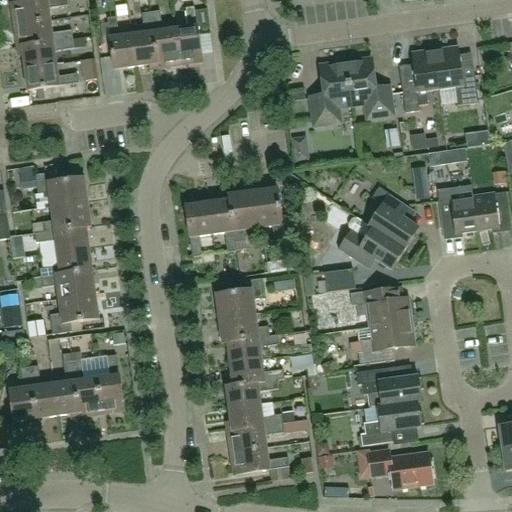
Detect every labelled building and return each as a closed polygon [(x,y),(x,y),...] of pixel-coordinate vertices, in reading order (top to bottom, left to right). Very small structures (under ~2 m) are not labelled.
[(42,0),(12,4),(15,26),(52,21),(50,9),(69,6),(68,0),(42,0)] [(177,29),(182,66),(204,63),(199,27),(196,7),(187,8),(190,28),(177,29)] [(182,66),(177,29),(164,31),(162,12),(153,13),(160,69),(182,66)] [(160,69),(153,13),(144,14),(146,34),(133,35),(137,67),(158,64),(159,69),(160,69)] [(137,67),(133,35),(120,37),(118,17),(109,18),(111,38),(115,70),(137,67)] [(23,47),(74,40),(72,31),(53,34),(52,21),(15,26),(18,48),(23,47)] [(23,47),(25,69),(58,64),(56,52),(75,50),(74,40),(23,47)] [(462,78),(458,48),(432,51),(438,91),(455,89),(457,107),(478,104),(474,76),(462,78)] [(438,91),(432,51),(411,54),(415,84),(401,86),(405,114),(419,112),(419,107),(428,106),(426,92),(438,91)] [(371,60),(345,63),(351,107),(365,105),(367,120),(393,116),(389,86),(375,88),(371,60)] [(351,107),(345,63),(320,67),(323,95),(310,97),(314,127),(340,123),(338,109),(351,107)] [(58,64),(25,69),(28,91),(60,87),(60,85),(79,83),(78,74),(59,77),(58,64)] [(511,147),(510,142),(503,145),(508,176),(511,173),(511,147)] [(51,208),(70,206),(67,182),(57,183),(56,174),(36,177),(38,197),(50,195),(51,208)] [(70,206),(88,204),(85,179),(67,182),(70,206)] [(418,201),(431,200),(429,186),(417,188),(418,201)] [(437,193),(438,202),(442,229),(454,228),(455,235),(477,232),(472,198),(471,188),(437,193)] [(255,211),(280,207),(277,189),(252,192),(255,211)] [(382,206),(368,226),(368,227),(372,230),(372,229),(405,250),(418,229),(402,219),(409,209),(379,189),(372,199),(382,206)] [(229,201),(231,214),(255,211),(252,192),(228,196),(229,201)] [(472,198),(477,232),(499,229),(498,222),(509,220),(506,193),(472,198)] [(236,252),(235,243),(231,214),(229,201),(207,204),(212,236),(224,234),(227,253),(236,252)] [(70,206),(73,231),(87,229),(91,228),(88,204),(70,206)] [(212,236),(207,204),(185,207),(192,258),(201,257),(199,237),(212,236)] [(42,225),(43,234),(55,233),(73,231),(70,206),(51,208),(53,223),(42,225)] [(280,207),(255,211),(257,229),(272,227),(273,238),(293,235),(290,216),(281,217),(280,207)] [(255,211),(231,214),(235,243),(245,242),(244,231),(257,229),(255,211)] [(8,216),(7,217),(0,217),(0,241),(11,240),(8,216)] [(368,227),(368,226),(357,219),(353,219),(352,220),(348,225),(348,227),(349,229),(351,231),(338,251),(368,270),(375,260),(391,271),(405,250),(372,229),(372,230),(368,227)] [(58,254),(89,250),(87,229),(73,231),(55,233),(43,234),(35,235),(36,245),(56,242),(58,254)] [(39,270),(40,279),(61,276),(74,274),(92,272),(89,250),(58,254),(59,268),(39,270)] [(355,290),(353,270),(324,274),(327,294),(355,290)] [(74,274),(77,299),(95,297),(92,272),(74,274)] [(57,287),(59,301),(77,299),(74,274),(61,276),(40,279),(42,289),(57,287)] [(233,293),(237,318),(255,315),(253,301),(264,299),(261,280),(242,283),(243,292),(233,293)] [(368,316),(370,328),(410,323),(407,299),(386,302),(385,290),(350,295),(351,307),(356,306),(358,317),(368,316)] [(215,295),(218,320),(237,318),(233,293),(215,295)] [(95,297),(77,299),(80,323),(98,320),(95,297)] [(77,299),(59,301),(61,315),(50,317),(53,336),(73,333),(71,324),(80,323),(77,299)] [(237,318),(240,342),(269,338),(269,337),(268,327),(257,329),(255,315),(237,318)] [(240,342),(237,318),(218,320),(222,345),(227,344),(240,342)] [(414,347),(410,323),(370,328),(357,330),(357,331),(359,343),(361,342),(362,354),(358,354),(359,366),(394,361),(393,350),(414,347)] [(269,337),(269,338),(240,342),(227,344),(230,365),(261,361),(260,348),(279,346),(278,336),(269,337)] [(97,379),(102,416),(124,413),(119,376),(116,357),(106,359),(109,378),(97,379)] [(232,387),(264,382),(265,383),(277,381),(284,380),(283,371),(263,374),(261,361),(230,365),(232,387)] [(80,415),(79,415),(80,419),(102,416),(97,379),(85,381),(82,362),(73,363),(80,415)] [(58,418),(79,415),(80,415),(73,363),(64,365),(67,384),(54,386),(58,418)] [(321,368),(316,368),(317,376),(325,375),(333,371),(329,363),(321,368)] [(29,369),(36,421),(58,418),(54,386),(41,387),(38,368),(29,369)] [(14,424),(36,421),(29,369),(20,371),(23,390),(10,391),(14,424)] [(381,408),(417,403),(421,403),(418,377),(389,382),(387,370),(356,374),(358,386),(362,386),(364,396),(367,396),(369,409),(377,408),(381,407),(381,408)] [(225,388),(229,410),(260,405),(259,393),(278,390),(277,381),(265,383),(264,382),(232,387),(225,388)] [(264,415),(278,415),(278,403),(265,403),(264,415)] [(421,428),(417,403),(381,408),(381,407),(377,408),(379,422),(363,424),(365,435),(360,436),(362,448),(393,443),(391,432),(421,428)] [(232,432),(283,424),(282,415),(262,418),(260,405),(229,410),(231,431),(232,432)] [(283,424),(232,432),(231,431),(227,432),(230,454),(266,449),(265,436),(284,434),(283,424)] [(502,450),(511,448),(511,425),(499,427),(502,450)] [(505,472),(511,471),(511,448),(502,450),(505,472)] [(266,449),(230,454),(233,476),(269,471),(289,468),(288,459),(268,461),(266,449)] [(368,454),(371,479),(391,476),(393,491),(433,485),(428,454),(390,459),(389,451),(368,454)] [(335,455),(319,457),(321,470),(337,468),(335,455)]
